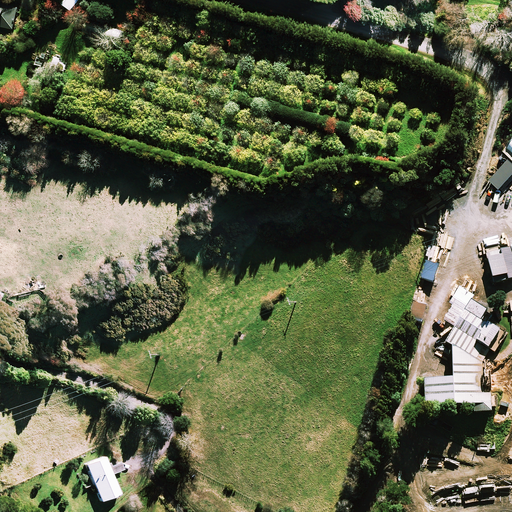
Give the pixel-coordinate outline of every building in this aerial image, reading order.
[(3,0),(0,0),(0,25),(7,27),(6,30),(15,32),(19,13),(2,10),(3,0)] [(83,0),(65,0),(61,5),(73,14),(83,0)] [(125,31),(87,23),(85,36),(123,43),(125,31)] [(48,56),(41,53),(37,66),(44,69),(48,56)] [(61,63),(62,59),(54,57),(50,70),(67,76),(70,66),(61,63)] [(509,282),(501,252),(486,256),(494,286),(509,282)] [(446,346),(453,351),(454,382),(425,383),(426,411),(474,408),(475,416),(492,415),(491,408),(497,408),(496,396),(484,396),(483,392),(491,391),(491,374),(486,374),(485,371),(482,371),(482,368),(491,353),(495,355),(507,334),(493,326),(491,329),(481,323),(487,313),(470,304),(473,299),(459,291),(453,301),(456,303),(445,323),(456,330),(446,346)] [(104,453),(83,461),(100,502),(120,494),(112,474),(122,470),(119,463),(110,467),(104,453)] [(449,460),(430,456),(427,470),(446,474),(449,460)]
